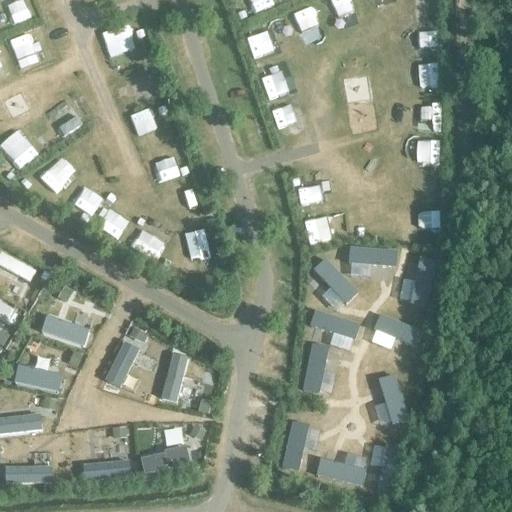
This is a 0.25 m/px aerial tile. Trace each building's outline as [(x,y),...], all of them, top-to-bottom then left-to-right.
[(398,268),(399,252),(352,250),(351,266),(398,268)] [(36,274),(1,255),(0,257),(0,268),(15,277),(12,283),(26,291),(36,274)] [(412,307),(428,310),(437,264),(421,261),(412,307)] [(348,306),(359,295),(326,262),(315,273),(348,306)] [(0,320),(6,324),(13,312),(0,304),(0,320)] [(315,312),(310,328),(355,341),(360,326),(315,312)] [(381,317),(375,332),(419,349),(425,334),(381,317)] [(90,333),(47,319),(42,335),(85,349),(90,333)] [(140,352),(125,345),(106,382),(121,390),(140,352)] [(330,350),(314,347),(304,392),(320,396),(330,350)] [(188,360),(174,356),(162,401),(177,404),(188,360)] [(63,378),(19,368),(15,385),(59,394),(63,378)] [(395,378),(380,382),(393,427),(408,423),(395,378)] [(0,420),(0,436),(42,432),(41,416),(0,420)] [(309,428),(293,425),(283,471),(299,474),(309,428)] [(166,456),(141,461),(144,477),(191,468),(187,448),(165,453),(166,456)] [(403,451),(387,448),(380,495),(396,497),(403,451)] [(321,462),(317,478),(363,488),(366,472),(321,462)] [(130,464),(83,468),(85,484),(131,480),(130,464)] [(51,469),(5,470),(6,486),(52,485),(51,469)]
